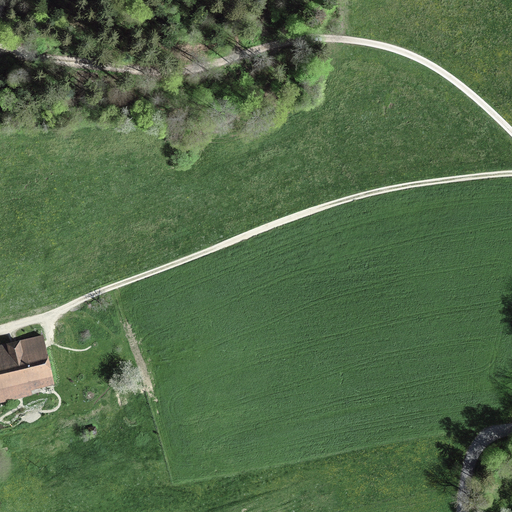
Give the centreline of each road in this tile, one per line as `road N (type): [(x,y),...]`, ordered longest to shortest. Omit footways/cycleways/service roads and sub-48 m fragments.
road 1 (track): [(3,37),(33,56),(164,72),(305,40),(369,43),(436,69),(511,134)]
road 2 (track): [(0,328),(373,190),(511,173)]
